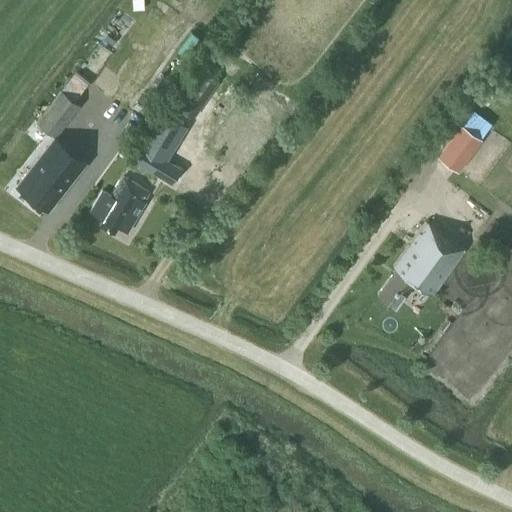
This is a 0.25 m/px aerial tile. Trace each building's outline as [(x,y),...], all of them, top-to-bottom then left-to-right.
[(143,0),(131,0),(132,9),(144,8),(143,0)] [(213,76),(195,64),(169,101),(188,113),(213,76)] [(56,136),(80,103),(62,88),(38,121),(56,136)] [(142,113),(151,101),(143,96),(134,107),(142,113)] [(189,125),(159,107),(129,157),(172,183),(184,162),(160,148),(168,135),(179,141),(189,125)] [(458,171),(483,138),(462,122),(437,155),(458,171)] [(17,184),(48,209),(85,162),(59,141),(54,137),(29,168),(17,184)] [(144,200),(149,191),(124,175),(112,195),(103,190),(90,210),(103,218),(100,223),(115,231),(119,226),(128,231),(138,214),(135,213),(140,205),(146,208),(149,203),(144,200)] [(393,265),(396,267),(377,293),(395,306),(414,281),(432,294),(465,248),(427,220),(393,265)]
